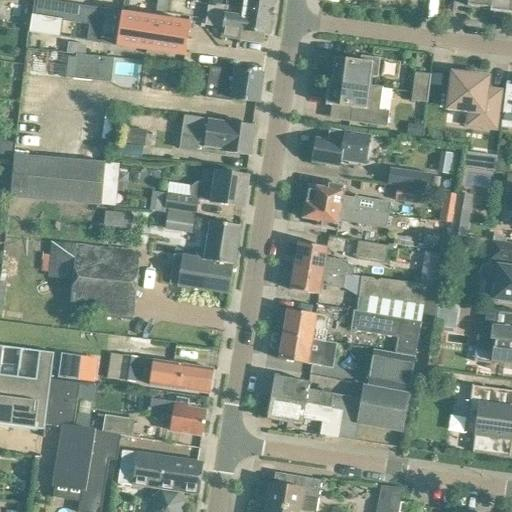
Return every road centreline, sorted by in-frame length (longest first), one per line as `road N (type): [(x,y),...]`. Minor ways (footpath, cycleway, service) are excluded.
road 1 (residential): [(228,443),(295,22)]
road 2 (residential): [(511,490),(228,443)]
road 3 (residential): [(511,50),(295,22)]
